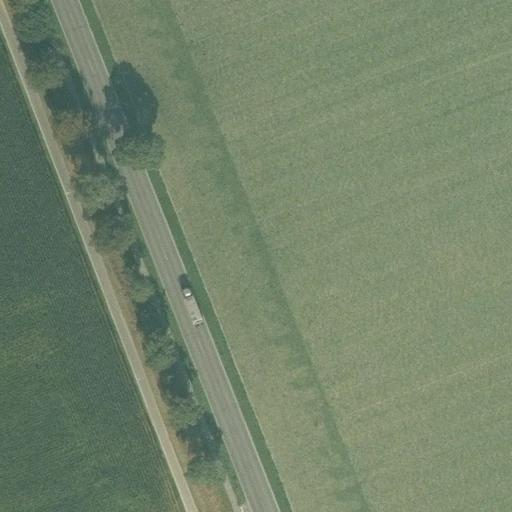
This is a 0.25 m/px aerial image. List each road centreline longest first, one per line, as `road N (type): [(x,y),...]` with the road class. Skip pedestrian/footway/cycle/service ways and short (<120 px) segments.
road 1 (secondary): [(264,511),(63,0)]
road 2 (track): [(194,511),(0,11)]
